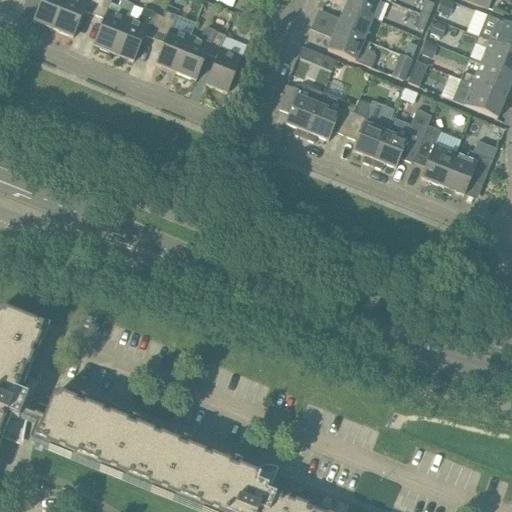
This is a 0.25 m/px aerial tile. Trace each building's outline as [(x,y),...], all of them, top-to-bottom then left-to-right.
[(41,0),(33,23),(53,31),(65,0),(41,0)] [(94,16),(100,0),(65,0),(53,31),(73,39),(84,12),(94,16)] [(93,48),(113,56),(128,19),(117,15),(119,9),(110,5),(112,0),(100,0),(94,16),(104,20),(93,48)] [(372,21),(380,0),(348,0),(345,9),(372,21)] [(443,0),(441,0),(437,12),(449,18),(454,4),(443,0)] [(480,0),(478,8),(486,11),(491,0),(480,0)] [(420,16),(428,19),(434,5),(426,2),(420,16)] [(156,35),(166,39),(155,66),(175,75),(190,38),(171,30),(176,17),(178,12),(168,7),(163,18),(156,35)] [(329,28),(363,42),(372,21),(345,9),(340,21),(333,18),(329,28)] [(128,19),(113,56),(133,64),(144,37),(154,41),(156,35),(163,18),(142,10),(137,23),(128,19)] [(423,32),(428,19),(420,16),(415,29),(423,32)] [(478,39),(511,52),(511,27),(506,25),(486,17),(478,39)] [(430,34),(438,38),(442,27),(434,24),(430,34)] [(371,45),(363,42),(329,28),(325,38),(332,40),(327,52),(370,70),(375,57),(373,55),(367,52),(371,45)] [(190,38),(175,75),(195,83),(206,56),(216,60),(217,60),(221,50),(226,37),(205,29),(200,42),(190,38)] [(480,64),(511,77),(511,52),(478,39),(475,46),(486,50),(480,64)] [(425,43),(420,55),(429,59),(433,47),(425,43)] [(409,44),(403,58),(411,61),(417,47),(409,44)] [(217,60),(216,60),(205,87),(227,95),(238,68),(248,72),(257,50),(247,46),(241,59),(221,50),(217,60)] [(302,49),(298,60),(309,64),(313,53),(302,49)] [(420,55),(419,55),(416,63),(426,67),(429,59),(420,55)] [(406,75),(411,61),(403,58),(400,56),(391,78),(403,83),(406,75)] [(416,64),(407,85),(418,89),(427,68),(416,64)] [(505,99),(511,81),(511,77),(480,64),(475,78),(463,74),(454,70),(451,77),(460,81),(505,99)] [(496,121),(505,99),(460,81),(452,103),(463,107),(496,121)] [(322,94),(301,86),(299,92),(286,87),(276,111),(289,116),(285,125),(297,130),(294,137),(303,141),(304,141),(322,95),(322,94)] [(304,141),(313,145),(316,138),(328,143),(332,133),(344,138),(356,108),(334,99),(322,95),(304,141)] [(366,119),(371,107),(359,102),(358,102),(356,108),(344,138),(356,143),(352,153),(364,158),(361,164),(371,168),(385,134),(391,120),(380,115),(374,130),(364,126),(366,119)] [(385,134),(371,168),(381,172),(384,166),(395,170),(400,160),(412,165),(415,158),(427,128),(431,119),(416,112),(410,127),(391,120),(385,134)] [(427,163),(420,180),(442,189),(455,156),(434,147),(440,133),(427,128),(415,158),(427,163)] [(455,156),(442,189),(443,190),(443,194),(450,197),(454,194),(463,198),(470,181),(483,186),(497,151),(477,143),(473,154),(469,153),(466,160),(455,156)] [(42,329),(0,311),(0,432),(6,418),(18,423),(27,399),(16,394),(42,329)] [(258,481),(52,397),(34,442),(207,511),(307,511),(265,495),(267,491),(256,486),(258,481)]
